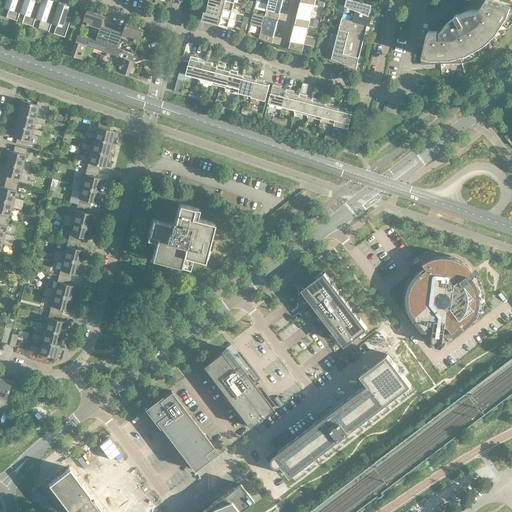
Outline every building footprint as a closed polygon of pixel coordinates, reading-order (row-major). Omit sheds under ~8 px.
[(16,21),(19,12),(22,2),(17,0),(4,0),(2,7),(8,9),(5,17),(16,21)] [(22,0),(22,2),(19,12),(24,14),(21,22),(32,26),(35,18),(38,7),(33,5),(34,0),(22,0)] [(40,0),(38,7),(35,18),(40,20),(37,28),(48,31),(51,23),(50,23),(54,13),(54,12),(49,11),(52,1),(49,0),(40,0)] [(234,2),(227,0),(209,0),(209,1),(210,1),(210,2),(210,4),(232,10),(234,2)] [(256,0),(268,3),(264,16),(264,17),(278,20),(283,0),(256,0)] [(354,0),(346,0),(345,6),(370,16),(372,5),(354,0)] [(465,11),(463,12),(459,14),(456,8),(452,10),(455,16),(449,20),(448,19),(443,24),(444,25),(440,30),(428,31),(427,36),(420,64),(441,64),(461,63),(459,55),(466,54),(485,43),(496,33),(508,15),(510,7),(489,0),(484,0),(479,9),(472,10),(465,11)] [(314,5),(300,1),(294,24),(308,28),(314,5)] [(57,2),(54,12),(54,13),(50,23),(51,23),(56,25),(53,33),(64,37),(70,18),(65,16),(68,6),(58,3),(58,2),(57,2)] [(232,10),(210,4),(209,6),(208,7),(207,7),(207,12),(230,18),(232,10)] [(336,12),(336,13),(335,16),(341,18),(367,24),(370,16),(345,6),(338,4),(336,12)] [(98,28),(94,40),(100,42),(105,27),(100,25),(103,16),(85,10),(81,22),(84,23),(84,24),(86,25),(87,24),(98,28)] [(230,18),(207,12),(205,21),(219,24),(219,25),(218,25),(226,28),(227,26),(228,27),(230,18)] [(264,16),(253,13),(250,24),(262,27),(259,39),(272,43),(278,20),(264,17),(264,16)] [(367,24),(341,18),(339,29),(349,31),(364,35),(365,33),(366,33),(368,27),(367,27),(367,24)] [(121,33),(116,31),(111,46),(117,48),(121,36),(133,40),(132,41),(135,42),(135,40),(138,41),(142,29),(124,23),(121,33)] [(308,28),(294,24),(288,49),(301,53),(304,44),(313,46),(316,37),(306,35),(308,28)] [(110,29),(105,27),(100,42),(94,40),(77,34),(70,55),(80,59),(81,55),(82,55),(83,53),(82,52),(84,45),(103,52),(110,29)] [(116,31),(110,29),(103,52),(121,58),(119,65),(118,65),(117,67),(118,68),(117,71),(127,75),(132,59),(134,54),(117,48),(111,46),(116,31)] [(349,31),(339,29),(333,51),(359,57),(364,35),(349,31)] [(359,57),(333,51),(331,58),(356,69),(359,57)] [(199,58),(190,56),(189,62),(182,60),(179,71),(186,73),(186,74),(199,78),(203,62),(198,60),(199,58)] [(203,60),(203,62),(199,78),(199,79),(212,82),(216,66),(211,65),(212,62),(203,60)] [(217,65),(216,66),(212,82),(212,83),(225,87),(230,71),(229,71),(224,69),(225,67),(217,65)] [(230,69),(229,71),(230,71),(225,87),(223,96),(230,98),(232,92),(231,91),(231,89),(238,91),(243,75),(242,75),(237,74),(238,71),(230,69)] [(243,74),(242,75),(243,75),(238,91),(238,92),(251,96),(252,96),(256,80),(250,78),(251,76),(243,74)] [(256,78),(256,80),(252,96),(251,96),(251,97),(266,100),(270,84),(263,83),(264,80),(256,78)] [(184,81),(177,79),(174,91),(181,93),(184,81)] [(268,103),(281,106),(282,106),(286,90),(280,88),(281,86),(273,84),(268,103)] [(286,88),(286,90),(282,106),(281,106),(281,107),(294,110),(295,110),(299,94),(293,93),(294,91),(286,88)] [(299,93),(299,94),(295,110),(294,110),(294,111),(308,115),(312,99),(306,97),(307,95),(299,93)] [(312,97),(312,99),(308,115),(307,116),(321,119),(325,103),(320,102),(320,99),(312,97)] [(50,102),(37,98),(36,104),(21,100),(19,107),(16,107),(15,112),(17,112),(18,112),(35,117),(37,110),(47,113),(50,102)] [(325,102),(325,103),(321,119),(320,120),(334,124),(338,108),(333,106),(333,104),(325,102)] [(338,106),(338,108),(334,124),(333,125),(348,129),(352,112),(346,111),(346,108),(338,106)] [(18,112),(17,112),(16,119),(13,118),(12,123),(14,124),(32,129),(32,128),(34,122),(44,124),(45,119),(35,117),(18,112)] [(110,124),(98,121),(97,127),(96,127),(95,134),(85,131),(83,136),(93,139),(111,143),(113,137),(115,137),(117,132),(114,131),(109,130),(110,124)] [(14,124),(13,131),(10,130),(9,135),(11,136),(16,137),(15,143),(27,146),(28,141),(29,141),(31,133),(40,136),(42,131),(32,128),(32,129),(14,124)] [(93,139),(92,145),(82,143),(80,148),(90,150),(108,155),(110,148),(112,149),(114,144),(111,143),(93,139)] [(6,155),(4,162),(32,169),(33,164),(23,162),(25,154),(26,149),(14,145),(13,151),(8,150),(7,150),(5,149),(3,155),(6,155)] [(90,150),(89,157),(79,155),(77,160),(87,162),(86,168),(98,171),(100,166),(105,167),(107,160),(109,160),(111,155),(108,155),(90,150)] [(32,169),(4,162),(3,169),(0,167),(0,173),(1,174),(6,175),(5,181),(17,184),(18,179),(19,179),(20,171),(30,174),(32,169)] [(98,171),(86,168),(84,174),(82,181),(72,179),(71,184),(99,191),(100,184),(103,185),(104,180),(102,179),(97,177),(98,171)] [(17,184),(5,181),(3,187),(0,186),(0,199),(22,205),(23,200),(14,197),(15,190),(17,184)] [(99,191),(71,184),(70,188),(80,191),(78,198),(77,204),(89,207),(90,201),(95,203),(95,202),(98,203),(100,198),(97,197),(99,191)] [(22,205),(0,199),(0,218),(7,220),(9,214),(11,207),(21,210),(22,205)] [(178,202),(177,205),(173,222),(171,221),(170,223),(151,218),(146,238),(155,241),(151,258),(189,268),(192,257),(203,260),(213,222),(196,217),(197,210),(198,208),(184,204),(178,202)] [(89,207),(77,204),(75,210),(73,217),(63,214),(62,219),(89,226),(91,220),(94,220),(95,215),(92,215),(92,214),(87,213),(89,207)] [(7,220),(0,218),(0,237),(13,241),(14,236),(4,233),(6,226),(7,220)] [(89,226),(62,219),(61,224),(71,227),(69,234),(67,240),(80,243),(81,237),(86,238),(89,239),(90,234),(88,233),(89,226)] [(13,241),(0,237),(0,248),(1,243),(11,245),(13,241)] [(80,243),(67,240),(66,246),(64,253),(54,250),(53,255),(80,262),(82,255),(84,256),(86,251),(83,250),(78,249),(80,243)] [(80,262),(53,255),(51,260),(61,263),(59,270),(60,270),(58,276),(70,279),(72,273),(77,274),(80,275),(81,270),(78,269),(80,262)] [(423,263),(425,266),(420,270),(420,269),(419,270),(417,272),(415,273),(414,276),(412,278),(411,280),(409,282),(408,285),(407,287),(407,290),(406,293),(406,296),(406,298),(406,300),(406,303),(406,305),(407,307),(408,310),(409,312),(409,313),(410,315),(412,317),(413,319),(413,320),(414,319),(415,321),(415,322),(415,323),(417,325),(418,326),(419,327),(421,329),(424,330),(426,332),(429,333),(430,333),(433,334),(432,339),(437,346),(443,341),(444,336),(447,336),(448,336),(451,335),(454,334),(456,333),(459,332),(460,332),(462,330),(465,328),(464,328),(466,326),(467,327),(469,326),(470,324),(472,322),(474,320),(475,318),(477,316),(478,314),(479,311),(480,308),(480,306),(481,303),(481,301),(481,300),(481,298),(481,295),(481,294),(480,293),(480,292),(480,290),(479,288),(479,286),(478,283),(477,282),(476,280),(475,278),(474,277),(473,277),(469,272),(473,270),(473,269),(472,269),(471,267),(469,265),(467,264),(465,262),(465,261),(464,262),(462,260),(460,259),(457,258),(455,257),(454,256),(454,257),(452,256),(449,256),(446,256),(444,256),(444,255),(443,255),(443,256),(441,256),(438,256),(435,257),(433,258),(433,257),(432,257),(432,258),(430,259),(428,260),(425,261),(423,262),(422,262),(423,263)] [(27,270),(25,278),(32,279),(34,272),(27,270)] [(367,328),(325,272),(324,273),(306,287),(309,292),(311,295),(311,296),(311,297),(312,298),(313,298),(314,298),(316,301),(312,304),(312,303),(311,304),(340,342),(341,341),(344,338),(347,342),(366,328),(367,328)] [(70,279),(58,276),(57,281),(56,281),(55,288),(45,286),(43,291),(71,298),(73,291),(75,292),(77,287),(74,286),(69,285),(70,279)] [(71,298),(43,291),(42,296),(52,298),(50,305),(50,306),(49,311),(61,315),(63,309),(68,310),(70,310),(72,305),(69,305),(71,298)] [(61,315),(49,311),(47,317),(45,324),(35,322),(34,327),(44,329),(62,334),(63,327),(66,328),(67,323),(65,322),(60,320),(61,315)] [(44,329),(42,336),(32,333),(31,338),(41,341),(59,345),(60,339),(63,339),(64,334),(62,334),(44,329)] [(4,330),(1,342),(7,343),(10,331),(4,330)] [(11,333),(9,344),(8,345),(14,347),(17,335),(11,333)] [(41,341),(39,347),(29,345),(28,350),(38,353),(55,357),(57,350),(60,351),(61,346),(59,345),(41,341)] [(242,371),(225,348),(202,365),(248,427),(275,407),(261,389),(259,390),(257,388),(243,370),(242,371)] [(388,354),(385,356),(360,375),(367,383),(364,388),(335,407),(332,410),(333,410),(323,417),(317,421),(292,440),(278,451),(279,452),(275,455),(274,456),(274,457),(273,458),(273,459),(273,460),(273,461),(273,462),(274,463),(275,464),(277,465),(278,465),(279,465),(280,465),(281,465),(282,464),(291,476),(411,385),(388,354)] [(0,374),(0,407),(7,410),(12,398),(6,396),(11,382),(4,379),(5,376),(0,374)] [(213,446),(171,390),(158,400),(159,401),(150,408),(158,418),(156,420),(161,428),(167,436),(170,438),(193,470),(216,452),(212,447),(213,446)] [(69,468),(56,477),(48,483),(69,511),(102,511),(94,501),(91,502),(87,497),(89,495),(69,468)] [(239,482),(233,487),(201,511),(200,511),(237,511),(253,500),(239,482)]
